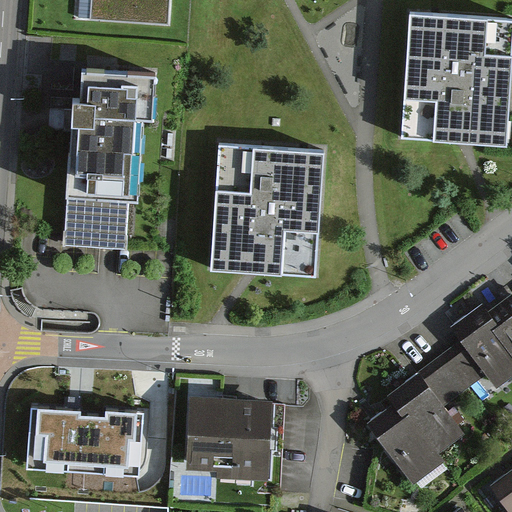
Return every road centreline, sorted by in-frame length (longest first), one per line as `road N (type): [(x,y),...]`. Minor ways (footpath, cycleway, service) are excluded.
road 1 (residential): [(0,345),(222,353),(323,345)]
road 2 (residential): [(323,345),(397,312),(511,232)]
road 3 (residential): [(323,345),(327,453),(318,511)]
